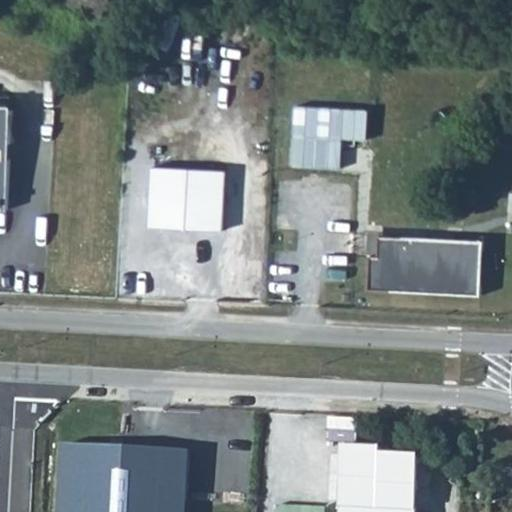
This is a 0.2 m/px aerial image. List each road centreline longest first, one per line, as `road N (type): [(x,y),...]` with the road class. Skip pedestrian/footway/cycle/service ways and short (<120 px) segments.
road 1 (unclassified): [(0,374),(511,404)]
road 2 (unclassified): [(511,348),(0,322)]
